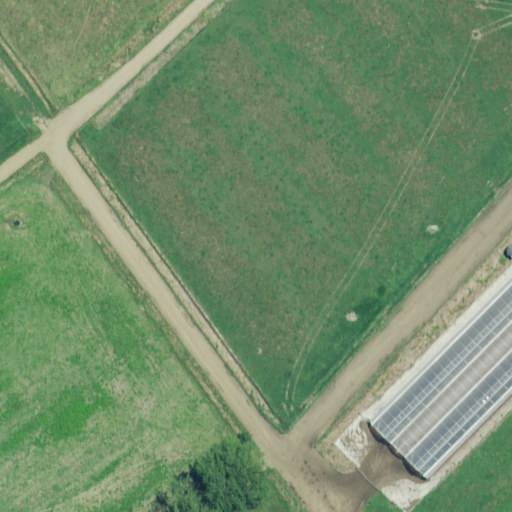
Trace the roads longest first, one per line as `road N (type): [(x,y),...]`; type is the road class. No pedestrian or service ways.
road 1 (track): [(328,511),(96,193),(54,118)]
road 2 (track): [(182,0),(0,160)]
